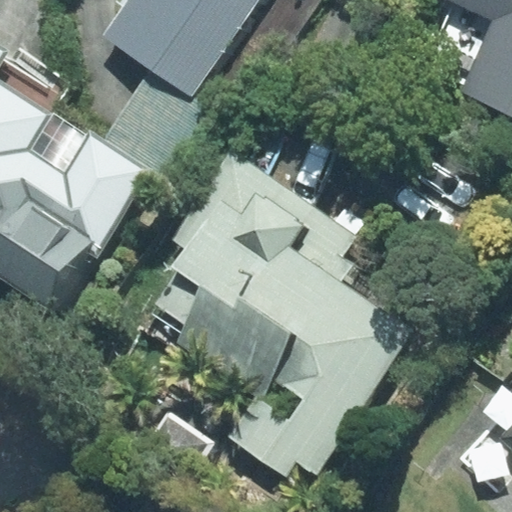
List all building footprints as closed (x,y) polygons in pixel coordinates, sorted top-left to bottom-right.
[(142,0),(116,39),(162,71),(117,138),(177,179),(219,118),(195,102),(265,0),(142,0)] [(511,118),(511,0),(460,0),(506,22),(469,97),(511,118)] [(0,282),(62,323),(156,178),(6,81),(20,59),(0,46),(0,282)] [(379,249),(242,155),(181,244),(203,259),(167,311),(198,332),(189,345),(264,397),(233,442),(293,483),(306,465),(324,478),(422,335),(352,287),(379,249)] [(511,424),(501,435),(511,445),(511,424)]
